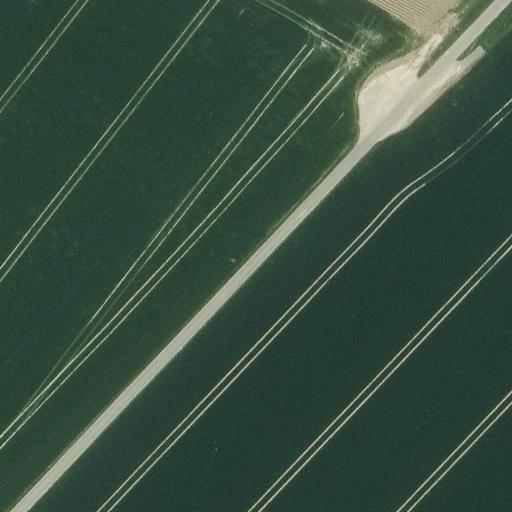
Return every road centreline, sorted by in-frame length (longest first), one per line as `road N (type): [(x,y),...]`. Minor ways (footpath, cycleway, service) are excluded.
road 1 (track): [(16,511),(507,0)]
road 2 (track): [(511,13),(398,114)]
road 3 (track): [(492,0),(398,114)]
